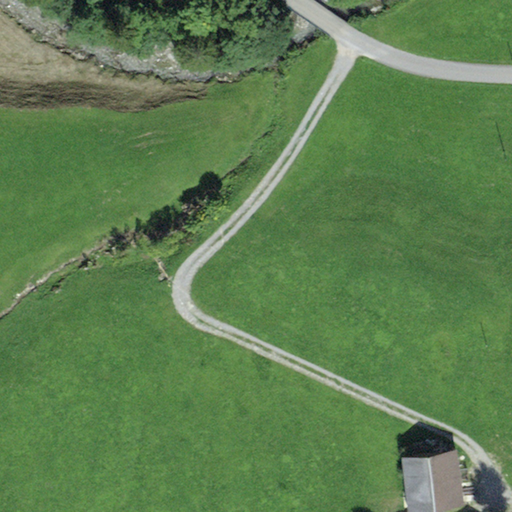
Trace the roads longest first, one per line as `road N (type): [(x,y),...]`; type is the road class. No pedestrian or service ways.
road 1 (track): [(344,33),(336,71),(259,200),(178,279),(185,310),(462,438),(505,499)]
road 2 (unclassified): [(294,0),(390,52),(466,73),(511,73)]
